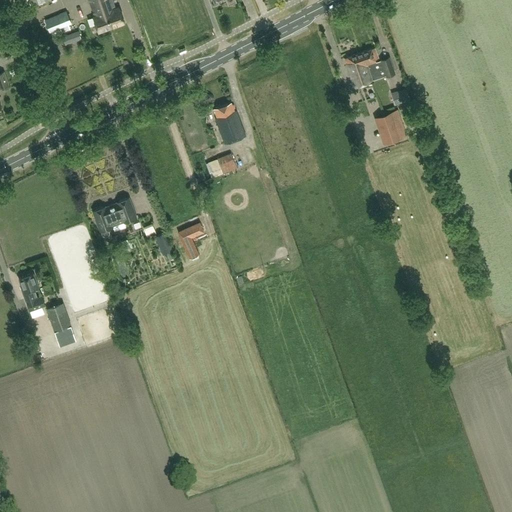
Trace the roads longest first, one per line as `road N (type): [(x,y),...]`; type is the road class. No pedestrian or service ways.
road 1 (secondary): [(63,138),(337,0)]
road 2 (unclassified): [(63,138),(7,0)]
